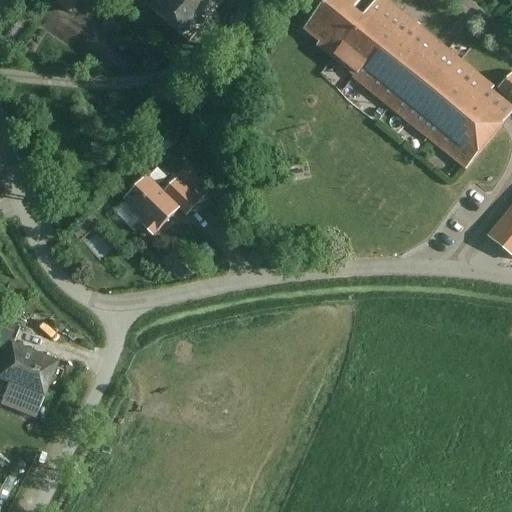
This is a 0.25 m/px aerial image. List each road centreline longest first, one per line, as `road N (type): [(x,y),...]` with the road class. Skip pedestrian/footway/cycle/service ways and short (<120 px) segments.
road 1 (residential): [(511,280),(378,267),(123,309)]
road 2 (unclassified): [(123,309),(102,367),(26,511)]
road 3 (residential): [(123,309),(84,294),(52,267),(0,137)]
